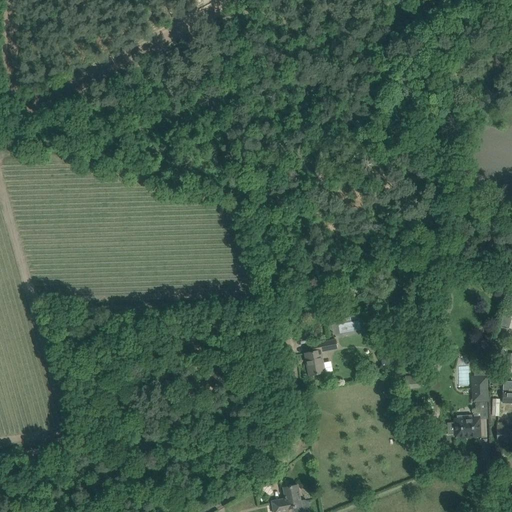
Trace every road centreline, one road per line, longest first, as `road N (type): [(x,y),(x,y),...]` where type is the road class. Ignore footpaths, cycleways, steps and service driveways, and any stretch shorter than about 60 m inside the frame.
road 1 (unclassified): [(511,208),(479,201),(452,209),(391,235),(299,292),(283,310),(302,427),(294,451)]
road 2 (track): [(0,450),(114,434),(294,451)]
